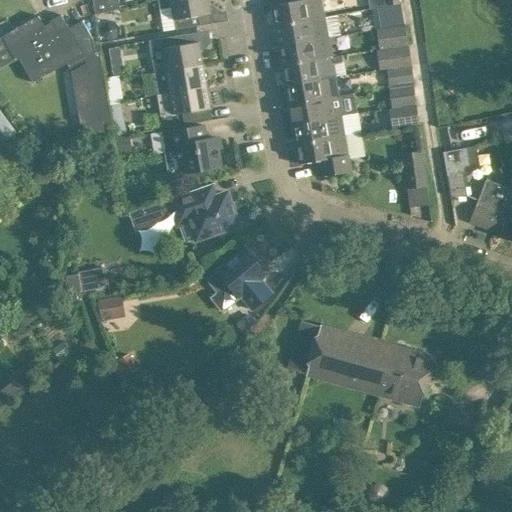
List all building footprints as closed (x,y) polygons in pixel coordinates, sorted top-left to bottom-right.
[(93,0),(97,14),(116,9),(116,10),(120,9),(119,1),(107,3),(106,0),(93,0)] [(207,0),(158,0),(160,8),(171,6),(175,30),(201,25),(199,15),(210,13),(207,0)] [(298,0),(272,5),(275,25),(325,18),(321,0),(298,0)] [(368,0),(370,9),(401,4),(399,0),(368,0)] [(370,9),(374,29),(404,24),(401,4),(370,9)] [(38,16),(2,36),(14,58),(18,57),(32,82),(67,63),(70,68),(85,59),(86,63),(71,72),(80,123),(83,123),(86,135),(104,132),(103,126),(112,125),(100,51),(95,52),(92,39),(82,21),(69,28),(61,15),(43,25),(38,16)] [(275,25),(278,45),(341,35),(339,21),(326,23),(325,18),(275,25)] [(102,25),(102,33),(105,38),(113,39),(119,35),(120,28),(115,22),(108,21),(102,25)] [(374,29),(378,49),(407,44),(404,24),(374,29)] [(149,40),(154,72),(203,64),(199,42),(187,44),(185,34),(149,40)] [(278,45),(282,64),(320,58),(333,56),(331,44),(335,43),(334,36),(341,35),(278,45)] [(377,50),(379,68),(410,63),(407,44),(378,49),(378,50),(377,50)] [(282,64),(285,84),(336,76),(334,63),(342,62),(341,55),(333,56),(320,58),(282,64)] [(388,69),(390,87),(412,83),(410,63),(379,68),(379,70),(388,69)] [(154,72),(158,94),(206,85),(203,64),(154,72)] [(106,77),(109,91),(112,104),(123,102),(117,75),(106,77)] [(285,84),(289,104),(327,97),(339,95),(336,76),(285,84)] [(390,87),(392,107),(415,103),(412,83),(390,87)] [(210,108),(206,85),(158,94),(162,117),(210,108)] [(289,104),(292,124),(342,115),(339,95),(327,97),(289,104)] [(418,124),(415,103),(392,107),(390,107),(392,127),(418,124)] [(292,124),(295,143),(346,135),(342,115),(292,124)] [(112,123),(115,135),(126,133),(123,120),(112,123)] [(220,167),(217,149),(215,137),(206,139),(204,125),(175,130),(162,133),(166,153),(179,150),(183,173),(187,173),(188,178),(205,175),(204,170),(220,167)] [(131,153),(126,133),(115,135),(120,156),(131,153)] [(348,151),(346,135),(295,143),(299,164),(317,161),(319,176),(351,171),(348,151)] [(475,146),(443,151),(451,196),(467,195),(462,166),(477,162),(475,146)] [(400,153),(405,188),(426,185),(422,150),(400,153)] [(477,203),(470,221),(499,233),(511,203),(507,187),(507,186),(487,178),(486,179),(477,203)] [(511,203),(499,233),(502,233),(501,235),(511,238),(511,178),(509,187),(507,186),(507,187),(511,203)] [(195,189),(170,198),(176,215),(178,224),(190,220),(197,239),(219,231),(238,224),(231,204),(227,205),(223,194),(216,197),(211,185),(215,184),(214,182),(195,189)] [(130,212),(129,212),(136,233),(170,221),(169,218),(176,215),(170,198),(143,207),(130,212)] [(218,272),(207,281),(217,292),(210,298),(222,313),(242,297),(253,310),(257,306),(272,293),(261,279),(267,274),(246,249),(231,261),(218,272)] [(78,273),(66,275),(71,301),(78,300),(77,292),(109,286),(105,266),(78,271),(78,273)] [(103,318),(129,313),(125,292),(99,298),(103,318)] [(29,310),(20,317),(27,325),(35,318),(29,310)] [(248,312),(236,322),(244,331),(256,321),(248,312)] [(301,321),(287,368),(365,390),(380,342),(301,321)] [(380,342),(365,390),(419,405),(434,357),(380,342)] [(128,352),(117,358),(125,374),(137,367),(128,352)] [(485,359),(477,375),(493,384),(502,367),(485,359)] [(475,439),(480,414),(445,406),(440,431),(475,439)] [(495,464),(492,473),(503,477),(507,468),(495,464)]
